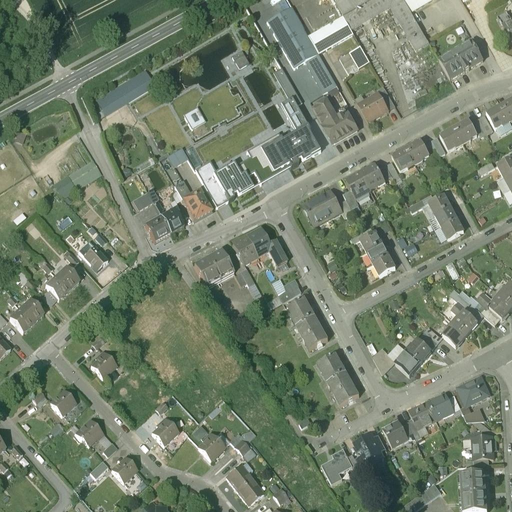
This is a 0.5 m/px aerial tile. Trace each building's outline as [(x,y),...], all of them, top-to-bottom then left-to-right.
[(262,0),(264,5),(272,1),(277,13),(288,9),(284,0),(262,0)] [(345,0),(335,6),(342,20),(375,0),(345,0)] [(401,0),(375,0),(342,20),(350,33),(390,10),(415,54),(428,46),(410,14),(401,0)] [(401,0),(410,14),(434,0),(401,0)] [(272,36),(297,22),(292,12),(267,25),(272,36)] [(497,20),(502,29),(510,25),(505,15),(497,20)] [(342,20),(308,40),(318,58),(353,37),(350,33),(342,20)] [(305,65),(318,58),(308,40),(297,22),(272,36),(293,72),(305,65)] [(510,25),(502,29),(511,47),(511,26),(511,27),(510,25)] [(471,43),(437,62),(448,81),(463,73),(464,73),(469,70),(469,69),(482,62),(471,43)] [(359,49),(349,55),(358,71),(368,65),(359,49)] [(349,55),(338,61),(347,77),(358,71),(349,55)] [(318,58),(305,65),(323,97),(336,90),(326,72),(318,58)] [(95,102),(105,119),(154,91),(144,74),(95,102)] [(300,106),(286,82),(280,86),(290,103),(291,103),(293,106),(298,103),(300,106)] [(384,93),(378,96),(387,113),(393,110),(384,93)] [(378,96),(357,108),(366,125),(387,113),(378,96)] [(511,100),(498,108),(507,124),(511,121),(511,100)] [(280,109),(294,135),(306,129),(293,106),(291,103),(290,103),(280,109)] [(346,114),(333,121),(327,111),(329,110),(326,104),(312,112),(332,146),(357,132),(346,114)] [(498,108),(483,116),(492,132),(499,127),(499,128),(507,124),(498,108)] [(183,118),(192,132),(204,125),(196,110),(183,118)] [(481,118),(476,122),(484,137),(490,133),(481,118)] [(484,137),(476,122),(469,125),(478,140),(484,137)] [(474,138),(465,123),(451,131),(460,147),(468,143),(467,142),(474,138)] [(281,143),(280,141),(261,153),(263,156),(274,176),(288,168),(289,170),(290,172),(298,168),(296,164),(300,162),(301,165),(322,154),(307,128),(306,129),(294,135),(281,143)] [(451,131),(437,139),(445,154),(452,151),(460,147),(451,131)] [(246,156),(250,164),(263,156),(261,153),(280,141),(278,137),(246,156)] [(442,156),(434,141),(428,144),(437,159),(442,156)] [(417,144),(403,152),(412,168),(419,164),(419,163),(426,159),(417,144)] [(437,159),(428,144),(423,147),(431,162),(437,159)] [(181,152),(169,159),(169,160),(167,161),(173,171),(187,163),(181,152)] [(412,168),(403,152),(388,160),(397,175),(404,171),(404,172),(412,168)] [(173,171),(167,161),(169,160),(169,159),(166,154),(156,160),(181,204),(198,195),(195,188),(185,194),(173,171)] [(228,205),(252,191),(245,180),(254,175),(260,186),(275,178),(274,176),(263,156),(250,164),(235,172),(234,170),(233,167),(216,177),(213,178),(228,205)] [(494,169),(500,181),(511,174),(511,165),(509,160),(494,169)] [(93,164),(53,184),(61,200),(101,180),(93,164)] [(209,165),(194,174),(215,211),(228,205),(213,178),(216,177),(209,165)] [(475,173),(478,178),(491,171),(488,165),(475,173)] [(396,181),(388,166),(383,169),(389,180),(391,184),(396,181)] [(372,169),(358,177),(367,194),(375,189),(374,187),(380,184),(374,174),(372,169)] [(383,169),(374,174),(380,184),(381,184),(389,180),(383,169)] [(511,174),(500,181),(507,193),(511,190),(511,174)] [(358,177),(343,185),(349,197),(353,203),(367,195),(367,194),(358,177)] [(170,195),(162,183),(156,186),(158,190),(159,189),(164,199),(170,195)] [(158,190),(147,196),(152,206),(156,203),(164,199),(159,189),(158,190)] [(327,194),(316,200),(317,202),(300,211),(305,221),(307,220),(312,229),(327,221),(328,222),(338,217),(339,216),(335,209),(327,194)] [(198,195),(181,204),(193,225),(210,215),(198,195)] [(147,196),(132,205),(137,214),(152,206),(147,196)] [(349,197),(342,201),(343,204),(348,213),(356,209),(353,203),(349,197)] [(440,198),(425,207),(432,219),(447,211),(440,198)] [(419,203),(405,210),(409,216),(422,209),(419,203)] [(343,204),(335,209),(339,216),(338,217),(341,222),(350,217),(348,213),(343,204)] [(162,214),(157,206),(154,208),(160,220),(162,218),(160,215),(162,214)] [(447,211),(432,219),(438,231),(453,223),(447,211)] [(162,218),(160,220),(170,238),(183,230),(173,212),(162,218)] [(160,220),(144,229),(154,247),(170,238),(160,220)] [(453,223),(438,231),(444,243),(460,235),(453,223)] [(259,234),(245,241),(255,260),(262,256),(263,258),(267,256),(270,254),(267,249),(259,234)] [(361,242),(357,244),(363,257),(378,248),(372,236),(361,242)] [(358,237),(347,243),(350,248),(357,244),(361,242),(358,237)] [(103,244),(97,238),(93,242),(98,248),(103,244)] [(255,260),(245,241),(231,249),(243,270),(249,266),(248,263),(255,260)] [(285,265),(274,245),(267,249),(270,254),(267,256),(275,272),(285,266),(285,265)] [(378,248),(363,257),(370,269),(385,260),(378,248)] [(94,251),(84,261),(96,275),(107,265),(94,251)] [(220,254),(193,269),(204,290),(232,275),(220,254)] [(69,258),(64,262),(70,268),(74,264),(69,258)] [(385,260),(370,269),(376,280),(391,272),(385,260)] [(51,274),(45,268),(41,272),(46,278),(51,274)] [(56,281),(69,295),(79,286),(66,271),(56,281)] [(236,277),(237,278),(242,288),(244,291),(250,288),(242,274),(236,277)] [(237,278),(231,281),(237,291),(242,288),(237,278)] [(56,281),(45,291),(58,305),(69,295),(56,281)] [(33,290),(27,284),(23,288),(29,294),(33,290)] [(290,284),(279,290),(282,296),(283,296),(293,290),(290,285),(290,284)] [(511,291),(507,287),(502,293),(501,292),(496,299),(509,311),(511,308),(511,291)] [(250,288),(244,291),(252,306),(257,302),(250,288)] [(293,290),(283,296),(282,296),(274,301),(277,308),(297,297),(293,290)] [(509,311),(496,299),(490,305),(480,296),(473,304),(476,307),(476,306),(485,314),(486,313),(497,323),(498,324),(509,311)] [(471,312),(455,297),(450,303),(454,306),(462,313),(461,316),(474,327),(480,320),(471,312)] [(15,307),(10,300),(5,305),(11,311),(15,307)] [(304,302),(285,312),(296,331),(315,320),(304,302)] [(20,314),(33,328),(43,319),(30,304),(20,314)] [(136,326),(151,340),(172,319),(157,304),(136,326)] [(462,313),(454,306),(447,314),(454,321),(455,321),(461,316),(462,313)] [(485,314),(476,306),(476,307),(471,312),(480,320),(485,314)] [(252,322),(247,312),(220,327),(227,337),(252,322)] [(497,323),(486,313),(485,314),(480,320),(491,330),(497,323)] [(20,314),(9,323),(22,338),(33,328),(20,314)] [(474,327),(461,316),(455,321),(454,321),(449,327),(463,339),(474,327)] [(315,320),(296,331),(302,342),(321,332),(315,320)] [(449,327),(443,334),(444,334),(439,341),(452,352),(463,339),(449,327)] [(328,344),(321,332),(302,342),(309,354),(328,344)] [(438,343),(425,332),(421,336),(433,348),(438,343)] [(433,348),(421,336),(416,342),(429,353),(433,348)] [(96,342),(88,350),(92,354),(100,347),(96,342)] [(0,362),(9,354),(0,343),(0,362)] [(414,344),(409,350),(408,349),(403,356),(416,368),(427,356),(414,344)] [(391,367),(379,354),(369,363),(379,379),(387,372),(391,367)] [(103,356),(95,363),(97,366),(91,371),(102,384),(117,370),(103,356)] [(416,368),(403,356),(397,362),(397,363),(392,369),(406,381),(416,368)] [(346,376),(336,358),(317,368),(327,387),(346,376)] [(186,375),(180,380),(184,385),(190,379),(186,375)] [(346,376),(327,387),(340,410),(359,400),(346,376)] [(477,382),(454,393),(462,411),(485,400),(477,382)] [(63,395),(49,408),(61,421),(75,408),(63,395)] [(37,398),(29,405),(33,410),(41,402),(37,398)] [(442,399),(424,407),(432,425),(450,417),(444,404),(442,399)] [(457,414),(451,401),(444,404),(450,417),(457,414)] [(161,407),(155,413),(159,418),(165,412),(161,407)] [(424,407),(405,416),(409,425),(413,434),(414,434),(412,431),(419,428),(420,431),(432,425),(424,407)] [(485,422),(483,411),(472,413),(471,411),(464,412),(467,425),(485,422)] [(164,422),(156,429),(158,432),(151,437),(163,450),(177,437),(164,422)] [(295,428),(297,434),(307,428),(304,423),(295,428)] [(90,424),(75,438),(81,445),(82,444),(87,450),(102,437),(90,424)] [(409,425),(403,428),(408,438),(412,446),(418,443),(414,434),(413,434),(409,425)] [(395,428),(388,432),(387,430),(379,434),(388,453),(404,444),(397,431),(394,426),(395,428)] [(51,432),(55,437),(63,432),(59,427),(51,432)] [(403,428),(397,431),(403,442),(408,438),(403,428)] [(199,429),(190,437),(197,444),(206,436),(199,429)] [(210,436),(202,444),(204,446),(198,452),(210,464),(224,451),(210,436)] [(478,437),(467,437),(468,438),(460,442),(460,445),(468,444),(478,443),(478,437)] [(369,444),(367,440),(350,449),(357,461),(363,473),(364,472),(363,470),(377,462),(379,465),(380,464),(376,456),(369,444)] [(375,441),(369,444),(376,456),(381,453),(375,441)] [(478,443),(468,444),(471,444),(471,451),(468,451),(469,465),(484,464),(489,464),(488,442),(478,443)] [(246,453),(238,445),(230,452),(239,461),(246,453)] [(111,447),(102,455),(107,460),(116,452),(111,447)] [(307,447),(302,450),(306,457),(311,454),(307,447)] [(21,459),(16,453),(12,457),(17,463),(21,459)] [(339,454),(328,460),(330,464),(317,470),(328,490),(338,484),(335,479),(348,472),(349,471),(344,462),(339,454)] [(351,464),(348,460),(344,462),(349,471),(348,472),(350,476),(356,473),(351,464)] [(125,461),(111,475),(123,487),(137,474),(125,461)] [(363,473),(357,461),(351,464),(356,473),(357,476),(363,473)] [(102,465),(90,477),(95,483),(108,471),(102,465)] [(241,469),(226,481),(237,496),(252,483),(241,469)] [(469,471),(463,471),(463,480),(480,479),(485,479),(485,470),(469,471)] [(463,480),(456,481),(458,511),(482,511),(480,479),(463,480)] [(252,483),(237,496),(248,510),(263,498),(252,483)] [(430,489),(397,511),(416,511),(437,498),(430,489)] [(277,494),(269,500),(276,509),(284,503),(277,494)]
